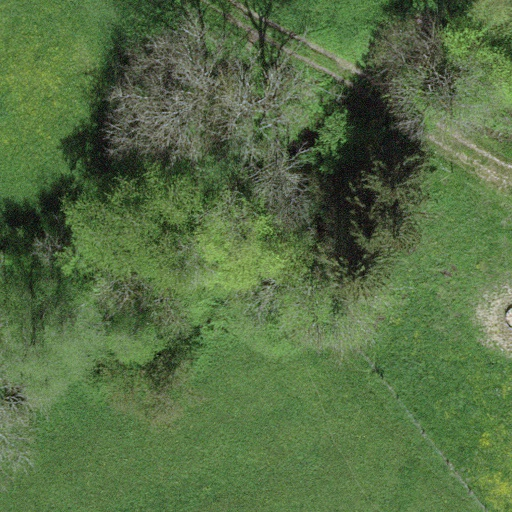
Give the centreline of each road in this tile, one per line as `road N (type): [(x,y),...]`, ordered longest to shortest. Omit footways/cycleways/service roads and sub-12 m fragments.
road 1 (track): [(43,0),(105,70),(145,233),(108,323),(0,405)]
road 2 (track): [(196,0),(275,56),(511,180)]
